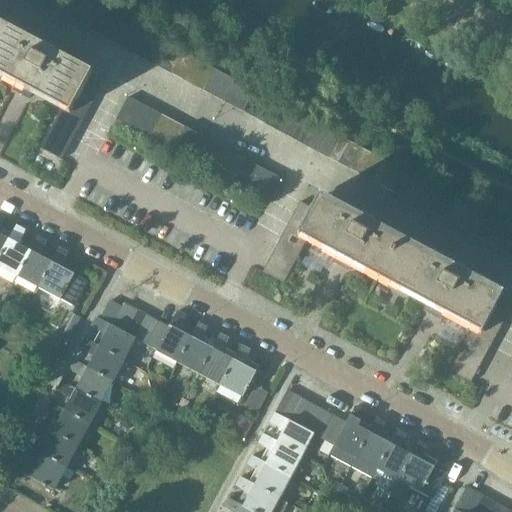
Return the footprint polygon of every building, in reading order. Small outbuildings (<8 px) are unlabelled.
[(61,0),(47,0),(44,7),(55,12),(61,0)] [(75,0),(61,0),(55,12),(66,18),(75,0)] [(88,2),(83,0),(75,0),(66,18),(76,24),(88,2)] [(98,8),(88,2),(76,24),(87,29),(98,8)] [(109,14),(98,8),(87,29),(98,35),(109,14)] [(121,20),(109,14),(98,35),(109,41),(121,20)] [(131,25),(121,20),(109,41),(119,47),(131,25)] [(0,77),(61,110),(64,105),(70,94),(75,83),(84,87),(91,74),(54,54),(55,53),(37,44),(36,45),(0,25),(0,77)] [(142,31),(131,25),(119,47),(130,53),(142,31)] [(152,37),(142,31),(130,53),(141,58),(152,37)] [(162,42),(152,37),(141,58),(151,64),(162,42)] [(173,48),(162,42),(151,64),(161,69),(173,48)] [(183,53),(173,48),(161,69),(172,75),(183,53)] [(193,59),(183,53),(172,75),(182,80),(193,59)] [(204,64),(193,59),(182,80),(192,86),(204,64)] [(203,92),(215,70),(204,64),(192,86),(203,92)] [(215,70),(203,92),(223,102),(234,81),(215,70)] [(243,113),(254,91),(234,81),(223,102),(243,113)] [(97,94),(84,87),(75,83),(70,94),(91,105),(97,94)] [(266,98),(254,91),(243,113),(254,119),(266,98)] [(91,105),(70,94),(64,105),(85,116),(91,105)] [(140,104),(128,97),(117,119),(128,125),(140,104)] [(265,125),(276,103),(266,98),(254,119),(265,125)] [(286,109),(276,103),(265,125),(275,130),(286,109)] [(128,125),(139,131),(151,109),(140,104),(128,125)] [(85,116),(64,105),(61,110),(58,116),(79,127),(85,116)] [(162,115),(151,109),(139,131),(150,137),(162,115)] [(297,114),(286,109),(275,130),(285,136),(297,114)] [(307,120),(297,114),(285,136),(296,141),(307,120)] [(173,121),(162,115),(150,137),(161,143),(173,121)] [(79,127),(58,116),(52,127),(73,138),(79,127)] [(317,125),(307,120),(296,141),(306,147),(317,125)] [(184,127),(173,121),(161,143),(172,149),(184,128),(184,127)] [(328,131),(317,125),(306,147),(317,152),(328,131)] [(73,138),(52,127),(46,138),(67,149),(73,138)] [(184,128),(172,149),(172,150),(192,160),(204,138),(184,128)] [(339,137),(328,131),(317,152),(327,158),(339,137)] [(349,142),(339,137),(327,158),(337,164),(349,142)] [(67,149),(46,138),(40,149),(61,161),(67,149)] [(223,149),(204,138),(192,160),(212,171),(212,170),(223,149)] [(349,170),(360,148),(349,142),(337,164),(349,170)] [(212,170),(223,176),(235,155),(224,148),(223,149),(212,170)] [(371,154),(360,148),(349,170),(359,175),(371,154)] [(382,160),(371,154),(359,175),(370,181),(382,160)] [(235,155),(223,176),(234,182),(246,160),(235,155)] [(234,182),(245,188),(257,166),(246,160),(234,182)] [(392,166),(382,160),(370,181),(381,187),(392,166)] [(257,166),(245,188),(257,194),(268,172),(257,166)] [(403,171),(392,166),(381,187),(391,193),(403,171)] [(414,177),(403,171),(391,193),(402,198),(414,177)] [(268,172),(257,194),(268,200),(279,178),(268,172)] [(424,183),(414,177),(402,198),(413,204),(424,183)] [(435,188),(424,183),(413,204),(423,210),(435,188)] [(446,194),(435,188),(423,210),(434,216),(446,194)] [(456,200),(446,194),(434,216),(445,221),(456,200)] [(306,242),(389,286),(411,246),(374,226),(375,225),(357,215),(357,217),(319,197),(312,210),(321,215),(315,226),(309,238),(306,242)] [(467,206),(456,200),(445,221),(456,227),(467,206)] [(312,210),(300,203),(294,215),(315,226),(321,215),(312,210)] [(478,211),(467,206),(456,227),(466,233),(478,211)] [(488,217),(478,211),(466,233),(477,238),(488,217)] [(315,226),(294,215),(288,226),(309,238),(315,226)] [(0,217),(0,260),(10,241),(0,235),(0,233),(5,220),(0,217)] [(499,223),(488,217),(477,238),(488,244),(499,223)] [(498,250),(510,228),(499,223),(488,244),(498,250)] [(309,238),(288,226),(282,238),(302,249),(306,242),(309,238)] [(18,227),(10,241),(0,260),(0,268),(18,278),(31,253),(21,247),(26,232),(18,227)] [(509,256),(511,249),(511,229),(510,228),(498,250),(509,256)] [(302,249),(282,238),(275,249),(296,260),(302,249)] [(39,239),(31,253),(18,278),(39,289),(53,264),(42,258),(47,243),(39,239)] [(389,286),(472,331),(474,326),(480,315),(486,304),(495,308),(502,295),(465,275),(466,274),(448,264),(447,265),(411,246),(389,286)] [(296,260),(275,249),(269,261),(290,272),(296,260)] [(60,250),(53,264),(39,289),(61,301),(75,276),(63,269),(68,254),(60,250)] [(284,284),(290,272),(269,261),(263,272),(284,284)] [(123,302),(110,326),(113,328),(112,328),(124,335),(137,310),(123,302)] [(495,308),(486,304),(480,315),(502,326),(508,315),(495,308)] [(148,315),(137,310),(124,335),(135,341),(141,329),(148,315)] [(176,312),(169,327),(156,352),(178,364),(192,339),(181,333),(186,317),(176,312)] [(159,321),(148,315),(135,341),(145,346),(159,321)] [(502,326),(480,315),(474,326),(496,337),(502,326)] [(104,337),(98,348),(123,362),(135,341),(124,335),(112,328),(113,328),(110,326),(96,319),(91,328),(104,337)] [(169,327),(159,321),(145,346),(156,352),(169,327)] [(199,324),(192,339),(178,364),(199,375),(213,350),(202,344),(207,329),(199,324)] [(496,337),(474,326),(472,331),(468,337),(490,348),(496,337)] [(229,340),(220,336),(213,350),(199,375),(221,387),(234,361),(223,356),(229,340)] [(490,348),(468,337),(462,348),(484,360),(490,348)] [(93,359),(87,370),(112,383),(123,362),(98,348),(84,341),(79,350),(93,359)] [(242,347),(234,361),(221,387),(243,398),(256,373),(244,367),(250,352),(242,347)] [(484,360),(462,348),(456,359),(478,371),(484,360)] [(478,371),(456,359),(449,372),(471,384),(478,371)] [(81,380),(75,391),(101,405),(112,383),(87,370),(73,362),(68,371),(81,380)] [(70,401),(64,412),(89,426),(101,405),(75,391),(61,383),(56,392),(70,401)] [(275,414),(274,414),(269,424),(283,433),(277,444),(302,458),(313,436),(303,430),(291,424),(291,423),(289,422),(302,398),(288,390),(275,414)] [(303,430),(316,405),(302,398),(289,422),(291,423),(291,424),(303,430)] [(58,423),(52,434),(78,447),(89,426),(64,412),(50,405),(45,414),(58,423)] [(327,411),(316,405),(303,430),(313,436),(327,411)] [(348,423),(334,448),(357,459),(370,434),(359,428),(365,413),(355,408),(347,422),(348,423)] [(313,436),(324,442),(337,417),(327,411),(313,436)] [(324,442),(334,448),(348,423),(347,422),(337,417),(324,442)] [(378,420),(370,434),(357,459),(378,471),(391,446),(381,440),(386,425),(378,420)] [(47,444),(41,455),(66,468),(78,447),(52,434),(38,426),(33,435),(47,444)] [(399,432),(391,446),(378,471),(399,482),(413,457),(402,451),(407,436),(399,432)] [(265,465),(291,479),(302,458),(277,444),(263,436),(258,445),(271,454),(265,465)] [(420,443),(413,457),(399,482),(433,500),(446,475),(423,462),(428,447),(420,443)] [(66,468),(41,455),(27,447),(22,456),(35,465),(28,478),(54,492),(66,468)] [(291,479),(265,465),(251,458),(246,467),(260,476),(254,487),(279,500),(291,479)] [(248,497),(242,508),(249,511),(272,511),(279,500),(254,487),(240,479),(235,488),(248,497)] [(466,488),(454,511),(456,511),(474,511),(482,497),(466,488)] [(482,497),(474,511),(489,511),(494,503),(482,497)] [(227,511),(249,511),(242,508),(228,500),(224,509),(227,511)] [(503,511),(505,509),(494,503),(489,511),(503,511)]
